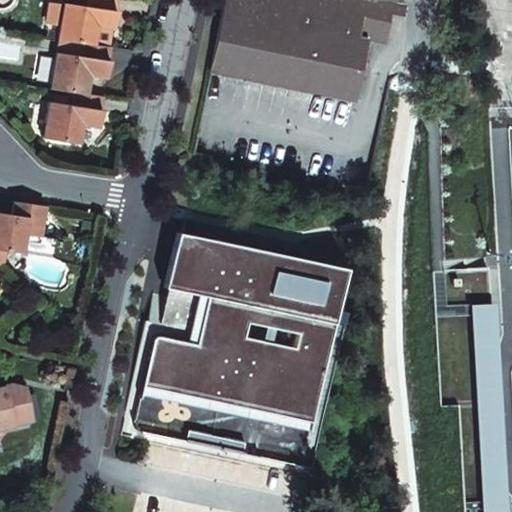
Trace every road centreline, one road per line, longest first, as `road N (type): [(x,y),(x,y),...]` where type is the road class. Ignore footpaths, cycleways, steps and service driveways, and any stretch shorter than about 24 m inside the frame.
road 1 (residential): [(138,201),(71,511)]
road 2 (residential): [(181,0),(138,201)]
road 3 (residential): [(0,175),(138,201)]
